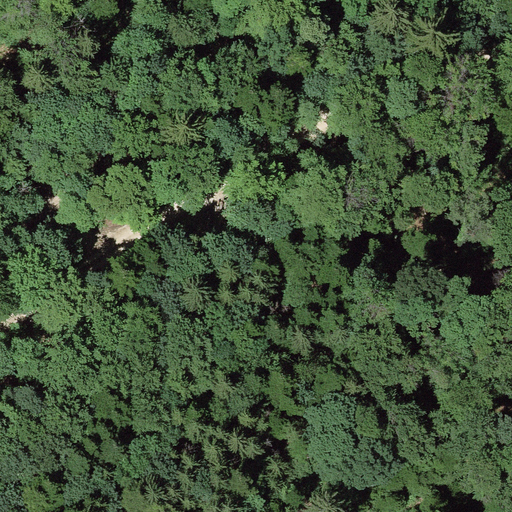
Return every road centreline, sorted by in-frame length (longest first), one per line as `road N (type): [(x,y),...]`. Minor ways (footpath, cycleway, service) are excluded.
road 1 (track): [(511,56),(411,77),(320,119),(0,326)]
road 2 (track): [(285,0),(90,143),(44,195)]
road 3 (track): [(39,0),(15,64),(12,124),(44,195)]
